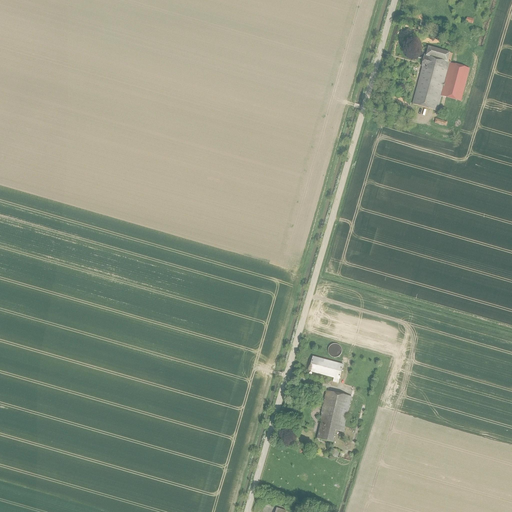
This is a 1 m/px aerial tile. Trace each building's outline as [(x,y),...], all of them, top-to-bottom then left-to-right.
[(449,61),(452,53),(431,47),(428,56),(449,61)] [(427,55),(414,104),(439,110),(442,96),(451,62),(449,61),(428,56),(427,55)] [(471,67),(451,62),(442,96),(462,101),(471,67)] [(449,121),(437,118),(435,123),(447,126),(449,121)] [(339,355),(340,345),(330,344),(329,354),(339,355)] [(344,364),(314,356),(310,371),(335,378),(334,381),(339,383),(344,364)] [(351,396),(328,391),(318,439),(336,442),(338,430),(344,431),(351,396)]
